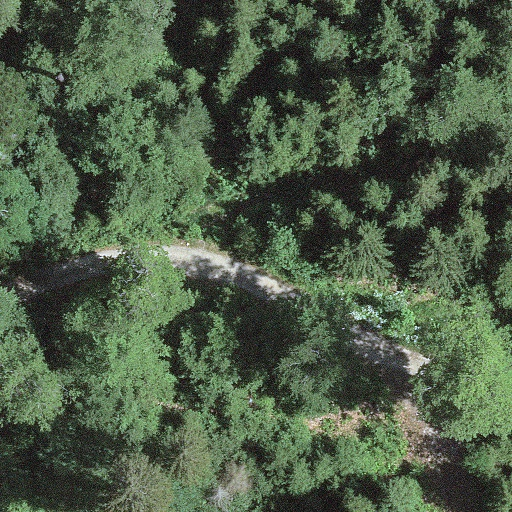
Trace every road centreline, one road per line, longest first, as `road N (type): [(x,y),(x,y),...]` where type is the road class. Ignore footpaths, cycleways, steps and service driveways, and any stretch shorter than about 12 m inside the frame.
road 1 (track): [(0,300),(86,267),(141,257),(227,269),(374,354),(426,370),(511,365)]
road 2 (track): [(426,370),(463,511)]
